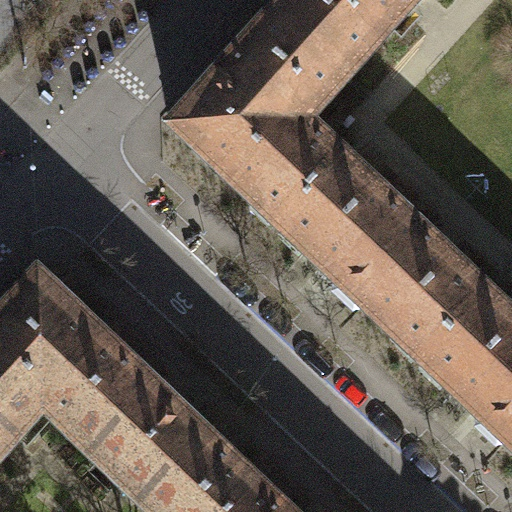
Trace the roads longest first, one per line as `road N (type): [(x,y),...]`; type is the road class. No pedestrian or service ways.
road 1 (residential): [(415,511),(43,165)]
road 2 (residential): [(43,165),(193,0)]
